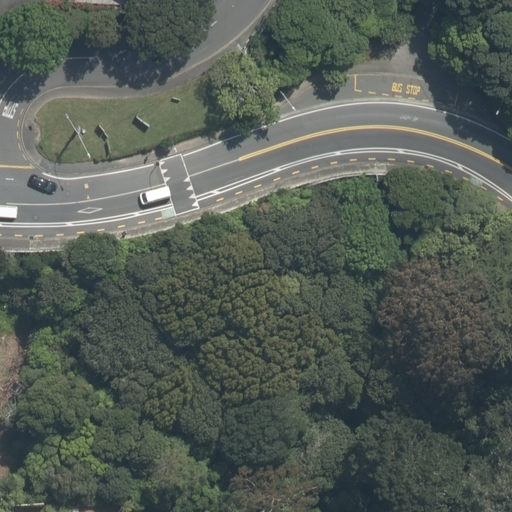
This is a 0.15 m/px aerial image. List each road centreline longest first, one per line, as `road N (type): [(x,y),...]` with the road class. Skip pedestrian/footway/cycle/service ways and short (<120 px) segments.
road 1 (secondary): [(511,168),(445,134),(379,125),(285,143),(177,182),(88,199),(0,198)]
road 2 (tertiary): [(240,0),(168,58),(49,72),(20,85),(0,116)]
